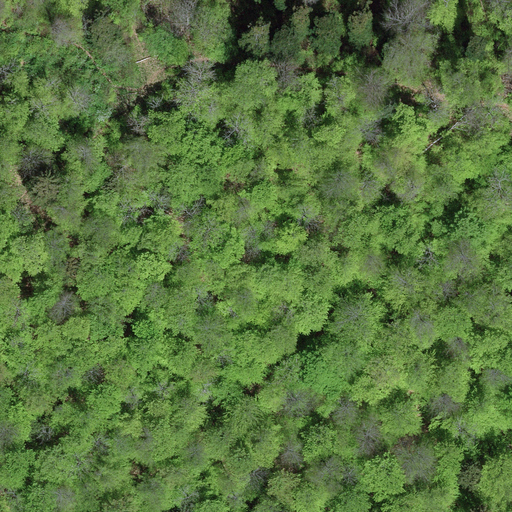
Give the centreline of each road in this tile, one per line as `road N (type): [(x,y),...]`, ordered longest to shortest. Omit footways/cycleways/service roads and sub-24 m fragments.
road 1 (track): [(82,511),(255,378),(447,209),(511,138)]
road 2 (track): [(0,208),(132,87),(137,41),(97,0)]
